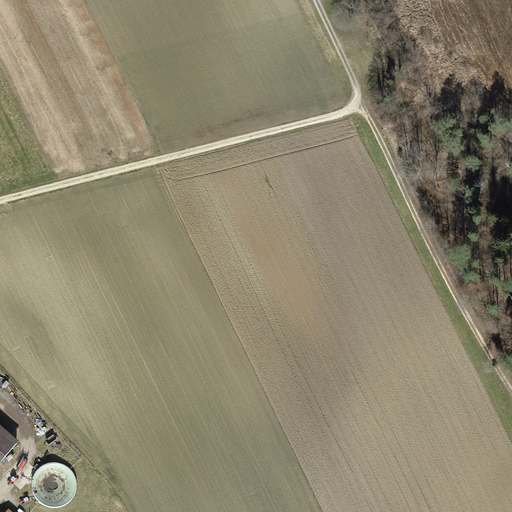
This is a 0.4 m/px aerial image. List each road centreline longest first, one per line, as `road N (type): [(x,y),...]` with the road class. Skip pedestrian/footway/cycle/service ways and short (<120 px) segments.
road 1 (track): [(316,0),(357,99),(346,111),(0,194)]
road 2 (track): [(511,389),(357,99)]
